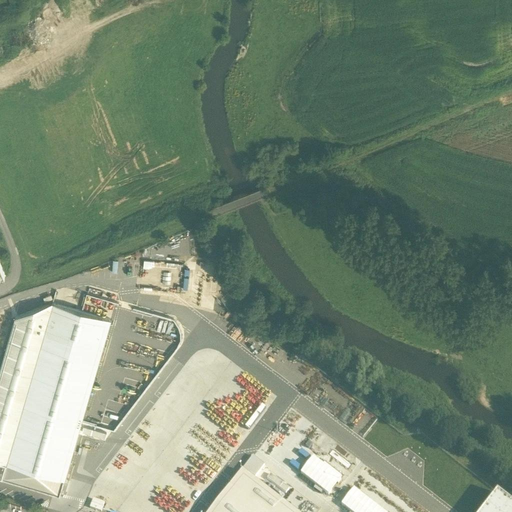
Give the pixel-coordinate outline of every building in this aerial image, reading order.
[(52,302),(18,316),(0,379),(0,476),(60,494),(110,319),(52,302)] [(221,316),(213,325),(221,332),(229,322),(221,316)] [(456,455),(461,449),(443,434),(438,439),(456,455)] [(319,444),(299,468),(316,482),(336,457),(319,444)] [(264,465),(253,456),(242,471),(253,480),(264,465)] [(294,511),(253,480),(242,471),(209,511),(294,511)] [(466,479),(460,487),(470,494),(476,486),(466,479)] [(511,511),(511,506),(497,495),(483,511),(511,511)]
